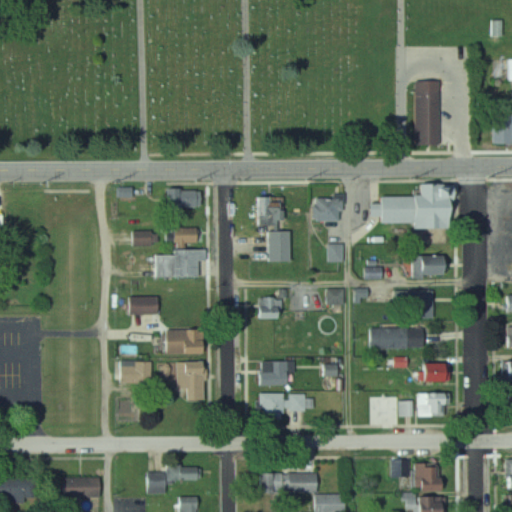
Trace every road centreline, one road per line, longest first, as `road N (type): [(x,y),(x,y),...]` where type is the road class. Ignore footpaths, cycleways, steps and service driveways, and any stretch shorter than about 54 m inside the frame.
road 1 (secondary): [(511,168),(0,172)]
road 2 (residential): [(0,446),(479,442)]
road 3 (residential): [(474,169),(479,511)]
road 4 (residential): [(228,285),(231,511)]
